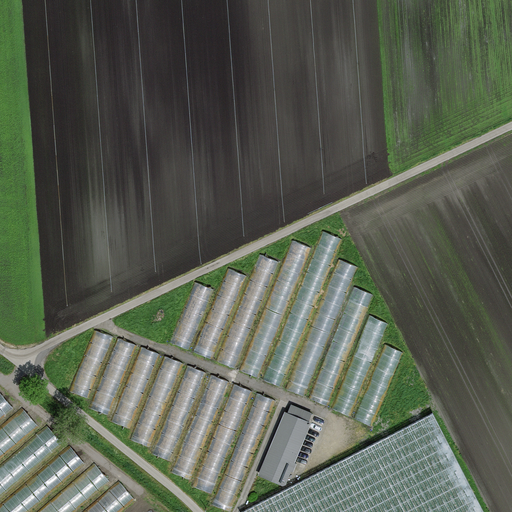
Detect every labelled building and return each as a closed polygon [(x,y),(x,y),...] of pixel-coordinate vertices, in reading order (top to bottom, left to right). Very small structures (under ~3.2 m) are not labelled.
[(322,231),(261,378),(282,387),(342,239),(322,231)] [(291,241),(238,369),(259,377),(311,249),(291,241)] [(259,254),(216,360),(235,368),(278,262),(259,254)] [(338,259),(285,388),(305,396),(358,267),(338,259)] [(227,268),(193,351),(212,359),(247,276),(227,268)] [(194,281),(169,342),(189,350),(213,289),(194,281)] [(354,287),(309,398),(328,406),(373,294),(354,287)] [(370,316),(331,408),(350,416),(389,324),(370,316)] [(112,337),(92,329),(68,391),(88,398),(112,337)] [(136,345),(117,338),(89,407),(108,415),(136,345)] [(385,344),(354,418),(372,426),(403,352),(385,344)] [(159,355),(140,347),(111,420),(130,428),(159,355)] [(183,364),(163,356),(130,439),(149,447),(183,364)] [(206,373),(187,365),(151,453),(170,461),(206,373)] [(229,383),(209,375),(170,471),(190,479),(229,383)] [(252,391),(233,383),(192,486),(212,494),(252,391)] [(0,419),(13,408),(0,392),(0,419)] [(231,511),(276,400),(256,392),(211,504),(231,511)] [(288,414),(284,412),(259,475),(284,485),(309,423),(307,422),(311,412),(291,404),(288,414)] [(22,408),(0,426),(0,457),(38,425),(22,408)] [(239,511),(483,511),(432,412),(239,511)] [(46,425),(0,464),(0,497),(62,443),(46,425)] [(69,445),(0,504),(0,511),(26,511),(84,463),(69,445)] [(94,463),(36,511),(72,511),(109,481),(94,463)] [(118,481),(81,511),(117,511),(133,499),(118,481)]
